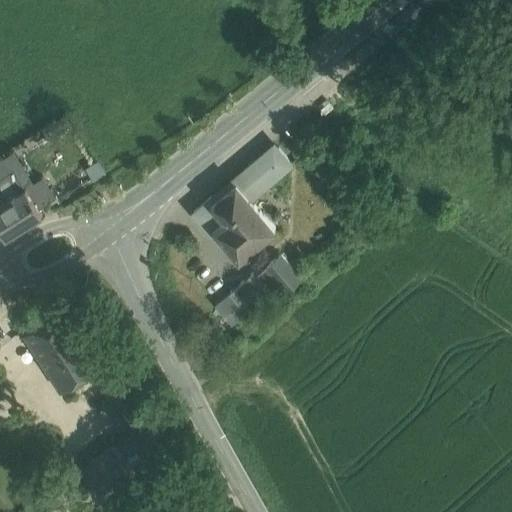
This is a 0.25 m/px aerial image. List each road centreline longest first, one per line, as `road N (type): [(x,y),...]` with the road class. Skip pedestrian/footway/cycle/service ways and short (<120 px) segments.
road 1 (secondary): [(102,226),(390,0)]
road 2 (secondary): [(255,511),(102,226)]
road 3 (secondary): [(0,280),(58,272),(102,226)]
road 4 (secondary): [(102,226),(87,220),(45,230),(0,270)]
